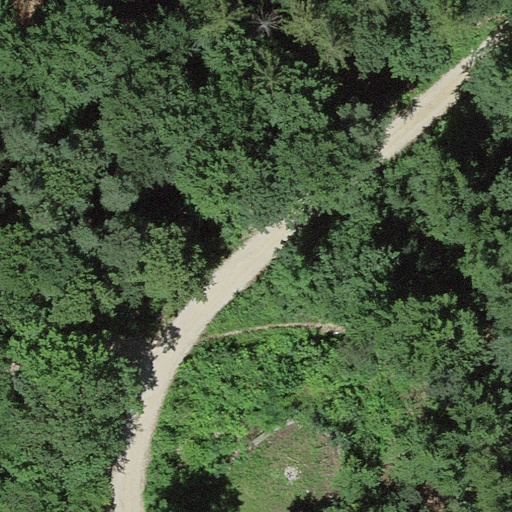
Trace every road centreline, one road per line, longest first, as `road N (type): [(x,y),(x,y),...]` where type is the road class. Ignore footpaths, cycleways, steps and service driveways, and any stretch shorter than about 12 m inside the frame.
road 1 (track): [(125,511),(124,486),(166,340),(192,308),(511,25)]
road 2 (track): [(511,349),(437,326),(166,340),(1,365)]
